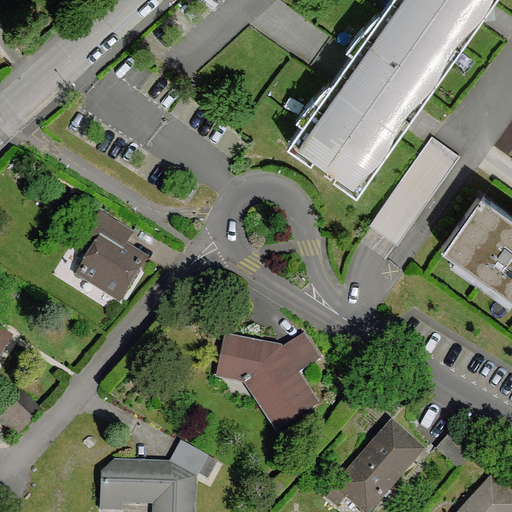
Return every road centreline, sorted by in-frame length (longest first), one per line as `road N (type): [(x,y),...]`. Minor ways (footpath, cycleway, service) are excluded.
road 1 (residential): [(0,484),(183,271),(229,231)]
road 2 (residential): [(341,315),(320,282),(301,207),(288,191),(248,187),(232,203),(229,231)]
road 3 (residential): [(511,419),(341,315)]
road 4 (unclassified): [(0,122),(136,0)]
road 5 (residential): [(229,231),(251,265),(341,315)]
